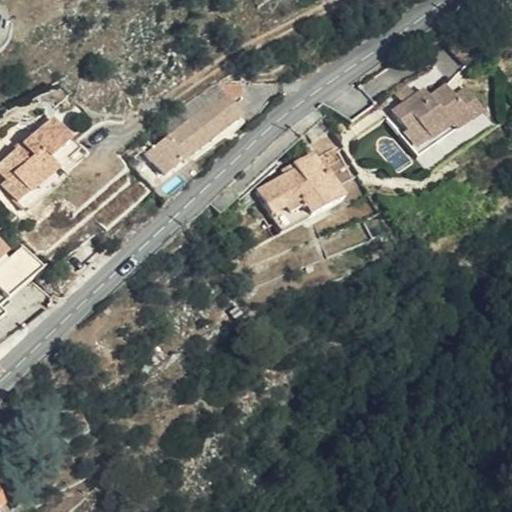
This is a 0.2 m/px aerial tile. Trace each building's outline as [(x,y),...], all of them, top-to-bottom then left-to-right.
[(396,102),(421,137),(437,126),(441,132),(476,107),(472,101),(486,91),(475,74),(462,83),(454,73),(437,84),(432,76),(396,102)] [(147,152),(150,157),(163,176),(241,115),(231,101),(241,93),(241,81),(228,82),(220,87),(227,96),(221,100),(218,98),(169,135),(147,152)] [(220,87),(217,83),(201,92),(174,112),(160,123),(169,135),(218,98),(221,100),(227,96),(220,87)] [(490,96),(486,91),(472,101),(476,107),(490,96)] [(43,183),(57,170),(78,151),(52,120),(22,146),(25,150),(19,155),(16,151),(0,165),(0,175),(5,182),(0,187),(22,212),(49,190),(43,183)] [(437,126),(421,137),(425,143),(441,132),(437,126)] [(265,172),(277,193),(289,186),(294,195),(311,186),(316,195),(348,179),(332,148),(327,151),(318,132),(299,144),(302,151),(265,172)] [(25,150),(22,146),(16,151),(19,155),(25,150)] [(128,163),(133,169),(150,157),(147,152),(145,150),(128,163)] [(248,180),(239,168),(218,186),(228,198),(248,180)] [(63,177),(57,170),(43,183),(49,190),(63,177)] [(289,186),(277,193),(288,211),(316,195),(311,186),(294,195),(289,186)] [(25,241),(0,264),(0,287),(9,296),(45,263),(25,241)] [(54,433),(44,419),(28,428),(38,443),(54,433)] [(0,491),(16,485),(9,464),(0,467),(0,491)]
